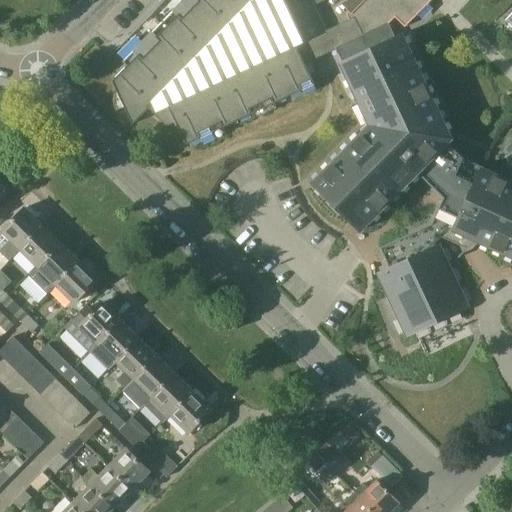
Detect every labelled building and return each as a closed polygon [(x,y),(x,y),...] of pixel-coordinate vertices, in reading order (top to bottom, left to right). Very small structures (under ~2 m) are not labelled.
[(113,80),(112,81),(133,124),(149,108),(167,126),(176,122),(186,145),(202,137),(199,132),(221,122),(223,127),(252,113),(250,108),(271,98),(274,103),(303,89),(301,84),(312,79),(305,64),(336,50),(342,62),(395,38),(388,23),(363,34),(355,16),(350,19),(327,30),(315,5),(312,0),(184,0),(123,62),(127,66),(113,80)] [(360,0),(347,13),(350,19),(355,16),(363,34),(388,23),(394,17),(404,27),(430,0),(360,0)] [(367,125),(309,185),(360,233),(418,174),(442,197),(433,223),(380,247),(388,267),(376,273),(405,336),(470,307),(440,242),(435,244),(434,242),(441,237),(467,249),(475,242),(511,259),(511,181),(480,167),(463,159),(447,146),(453,141),(402,34),(395,38),(342,62),(340,63),(367,125)] [(2,229),(0,231),(0,252),(1,253),(10,262),(22,249),(20,247),(43,224),(25,206),(2,229)] [(43,224),(20,247),(22,249),(38,265),(61,242),(43,224)] [(40,267),(30,276),(46,293),(50,288),(56,283),(79,260),(61,242),(38,265),(40,267)] [(79,260),(56,283),(75,301),(97,278),(79,260)] [(0,282),(3,286),(13,277),(3,266),(0,268),(0,282)] [(20,320),(26,313),(9,296),(3,303),(20,320)] [(88,306),(67,328),(91,352),(99,344),(122,320),(113,311),(115,309),(116,305),(110,300),(107,300),(104,302),(94,312),(88,306)] [(0,312),(0,325),(7,332),(8,331),(13,325),(0,312)] [(20,320),(33,333),(39,326),(26,313),(20,320)] [(99,344),(91,352),(109,370),(117,362),(116,361),(140,338),(131,329),(133,326),(134,323),(128,317),(125,318),(123,320),(122,320),(99,344)] [(0,352),(7,360),(22,345),(13,336),(0,349),(0,352)] [(140,338),(116,361),(117,362),(126,370),(117,379),(126,388),(134,379),(158,356),(140,338)] [(16,369),(31,354),(22,345),(7,360),(16,369)] [(65,377),(72,370),(48,345),(40,352),(65,377)] [(24,377),(39,362),(31,354),(16,369),(24,377)] [(126,388),(122,391),(141,409),(145,405),(152,397),(176,373),(158,356),(134,379),(126,388)] [(33,386),(48,371),(39,362),(24,377),(33,386)] [(83,395),(90,388),(72,370),(65,377),(83,395)] [(42,394),(56,379),(48,371),(33,386),(42,394)] [(152,397),(145,405),(162,423),(170,415),(170,414),(193,391),(176,373),(152,397)] [(56,379),(42,394),(50,403),(65,388),(56,379)] [(59,411),(74,397),(65,388),(50,403),(59,411)] [(90,388),(83,395),(95,406),(102,400),(90,388)] [(193,391),(170,414),(170,415),(188,433),(211,409),(193,391)] [(67,420),(82,405),(74,397),(59,411),(67,420)] [(0,419),(11,408),(2,400),(0,401),(0,419)] [(82,405),(67,420),(76,428),(90,413),(82,405)] [(113,424),(120,417),(108,406),(102,413),(113,424)] [(0,429),(4,433),(19,417),(11,408),(0,419),(0,429)] [(12,441),(28,425),(19,417),(4,433),(12,441)] [(93,438),(104,426),(96,418),(85,430),(93,438)] [(119,430),(132,442),(138,435),(126,423),(119,430)] [(21,450),(37,434),(28,425),(12,441),(21,450)] [(37,434),(21,450),(29,458),(45,442),(37,434)] [(74,455),(84,444),(78,437),(66,449),(74,455)] [(149,460),(156,452),(144,441),(137,448),(149,460)] [(107,467),(131,490),(150,472),(126,448),(107,467)] [(10,477),(25,462),(18,455),(3,470),(10,477)] [(56,473),(67,462),(61,455),(49,466),(56,473)] [(334,456),(326,462),(336,473),(344,467),(335,455),(334,456)] [(327,480),(336,473),(326,462),(318,469),(327,480)] [(90,484),(114,508),(131,490),(107,467),(90,484)] [(38,491),(49,479),(43,473),(31,485),(38,491)] [(359,497),(373,511),(390,511),(400,502),(377,479),(368,488),(363,483),(356,490),(361,495),(359,497)] [(81,511),(109,511),(114,508),(90,484),(72,503),(81,511)] [(275,503),(281,511),(287,511),(303,500),(294,489),(275,503)] [(20,509),(33,496),(25,490),(14,502),(20,509)] [(373,511),(359,497),(356,500),(351,495),(345,501),(350,506),(344,511),(373,511)] [(62,511),(81,511),(72,503),(62,511)] [(281,511),(275,503),(264,511),(281,511)]
